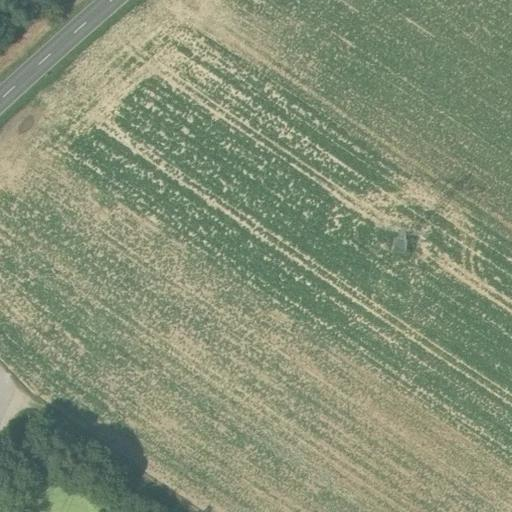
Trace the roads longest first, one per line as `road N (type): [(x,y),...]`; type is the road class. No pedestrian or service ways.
road 1 (track): [(179,511),(5,396)]
road 2 (secondary): [(0,104),(115,0)]
